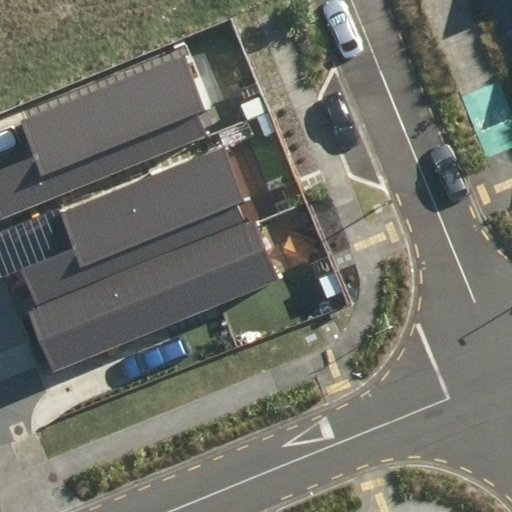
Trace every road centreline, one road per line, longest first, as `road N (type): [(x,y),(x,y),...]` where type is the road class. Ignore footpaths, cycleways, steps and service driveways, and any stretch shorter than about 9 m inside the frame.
road 1 (tertiary): [(351,0),(506,377)]
road 2 (residential): [(169,511),(506,377)]
road 3 (residential): [(0,367),(11,396),(12,443),(46,511)]
